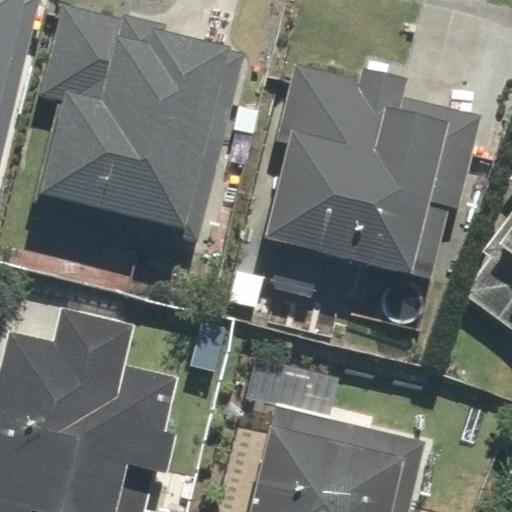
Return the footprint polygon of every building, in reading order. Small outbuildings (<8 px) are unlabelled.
[(0,0),(0,161),(7,134),(0,131),(0,97),(23,0),(0,0)] [(194,245),(241,39),(69,0),(61,0),(39,97),(57,101),(32,208),(194,245)] [(458,208),(478,117),(401,101),(406,79),(360,69),(358,78),(293,65),(255,246),(430,282),(447,206),(458,208)] [(485,256),(459,289),(511,330),(511,167),(503,179),(511,186),(511,202),(475,248),(485,256)] [(132,328),(61,315),(55,347),(7,338),(0,374),(0,511),(118,511),(126,470),(168,478),(175,440),(165,438),(177,376),(125,367),(132,328)] [(404,511),(420,441),(272,410),(249,511),(404,511)] [(511,511),(511,471),(506,469),(489,511),(511,511)]
